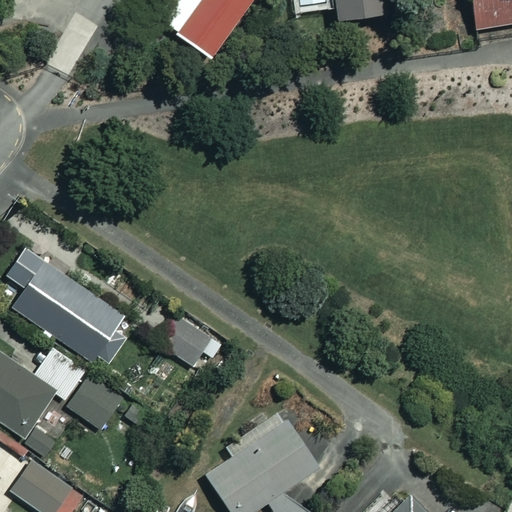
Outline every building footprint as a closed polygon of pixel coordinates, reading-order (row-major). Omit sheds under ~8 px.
[(163,0),(152,17),(210,56),(248,0),(163,0)] [(382,0),(331,0),(334,18),(384,12),(382,0)] [(511,0),(470,0),(474,25),(511,19),(511,0)] [(41,264),(13,304),(91,358),(119,319),(41,264)] [(177,312),(159,340),(195,364),(213,335),(177,312)] [(0,349),(0,413),(26,430),(55,384),(0,349)] [(89,372),(68,406),(101,426),(122,392),(89,372)] [(157,421),(129,401),(121,413),(148,432),(157,421)] [(292,418),(210,473),(233,511),(247,511),(268,499),(277,511),(275,511),(311,511),(289,500),(285,492),(324,466),(292,418)] [(35,457),(14,490),(48,511),(51,511),(72,480),(35,457)] [(452,511),(413,478),(383,511),(452,511)]
